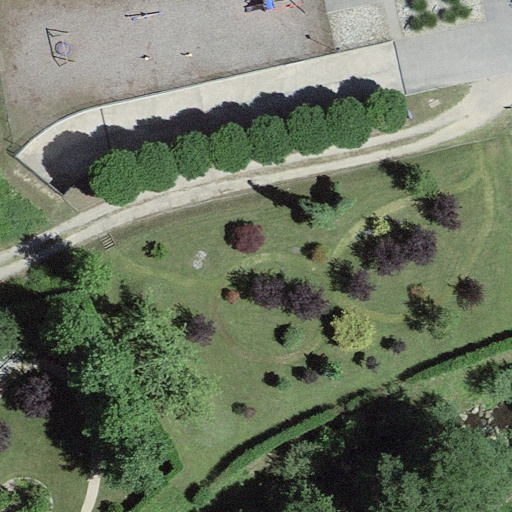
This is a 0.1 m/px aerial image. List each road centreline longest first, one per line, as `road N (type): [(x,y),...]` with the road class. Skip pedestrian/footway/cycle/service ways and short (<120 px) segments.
road 1 (residential): [(511,311),(120,511)]
road 2 (track): [(377,381),(239,276),(99,233),(0,238)]
